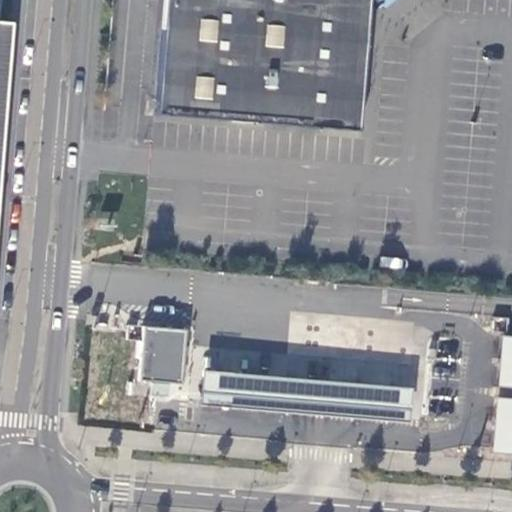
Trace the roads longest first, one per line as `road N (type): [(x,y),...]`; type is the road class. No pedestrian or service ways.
road 1 (residential): [(55,468),(47,422),(83,0)]
road 2 (residential): [(52,0),(28,301),(0,459)]
road 3 (residential): [(375,511),(97,489),(65,477)]
road 4 (unknown): [(296,505),(295,298)]
road 5 (unknown): [(337,301),(364,316),(458,333),(467,362)]
